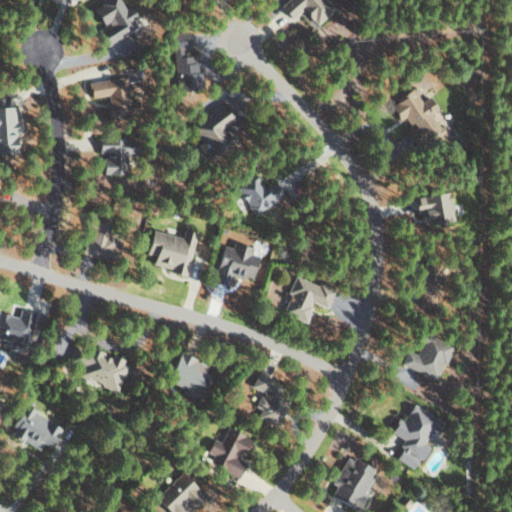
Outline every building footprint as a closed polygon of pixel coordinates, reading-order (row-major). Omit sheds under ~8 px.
[(104,43),(137,24),(126,5),(121,8),(116,0),(100,0),(88,7),(100,27),(95,29),(104,43)] [(299,9),(314,25),(332,8),(323,0),(284,0),(278,6),(289,18),(299,9)] [(174,89),(196,88),(193,51),(187,52),(186,31),(169,32),(174,89)] [(106,115),(133,113),(132,96),(138,95),(136,80),(124,81),(124,77),(86,80),(88,97),(104,95),(106,115)] [(437,129),(428,114),(436,109),(428,95),(419,101),(412,88),(387,103),(397,120),(404,116),(410,127),(404,131),(411,144),(437,129)] [(188,127),(211,158),(231,144),(219,127),(230,119),(219,104),(188,127)] [(0,106),(0,152),(14,151),(11,106),(0,106)] [(101,174),(120,174),(120,156),(129,156),(129,137),(95,137),(95,152),(101,152),(101,174)] [(248,213),(280,198),(273,183),(260,189),(253,174),(234,183),(248,213)] [(451,220),(448,191),(411,195),(413,212),(419,211),(420,223),(451,220)] [(79,252),(110,262),(115,246),(101,241),(108,220),(88,213),(83,230),(86,231),(79,252)] [(182,274),(194,232),(181,229),(178,237),(148,229),(142,253),(151,256),(149,265),(182,274)] [(227,285),(229,273),(251,278),(255,255),(249,253),(250,247),(230,243),(229,247),(219,245),(211,282),(227,285)] [(436,263),(416,262),(414,303),(435,304),(436,263)] [(280,312),(302,321),(310,301),(324,307),(330,289),(294,275),(280,312)] [(0,312),(0,338),(7,340),(5,348),(15,351),(17,343),(24,345),(33,313),(17,309),(15,316),(0,312)] [(398,365),(436,378),(448,344),(420,334),(414,353),(403,349),(398,365)] [(114,391),(126,363),(107,355),(86,346),(84,351),(72,346),(66,361),(78,366),(74,374),(114,391)] [(163,379),(182,389),(181,391),(194,398),(208,370),(175,354),(163,379)] [(275,425),(283,401),(274,398),(279,382),(254,373),(249,387),(260,391),(254,406),(258,408),(254,418),(275,425)] [(440,421),(409,404),(400,420),(395,418),(387,432),(402,440),(392,457),(411,468),(425,445),(421,443),(430,428),(434,431),(440,421)] [(5,432),(35,450),(40,442),(47,446),(59,427),(21,405),(5,432)] [(217,442),(210,438),(203,452),(210,455),(206,463),(235,476),(242,462),(238,460),(248,438),(225,427),(217,442)] [(329,483),(333,485),(327,496),(354,510),(362,495),(360,494),(372,469),(343,454),(329,483)] [(152,497),(166,511),(190,511),(191,511),(188,509),(202,496),(178,472),(152,497)]
